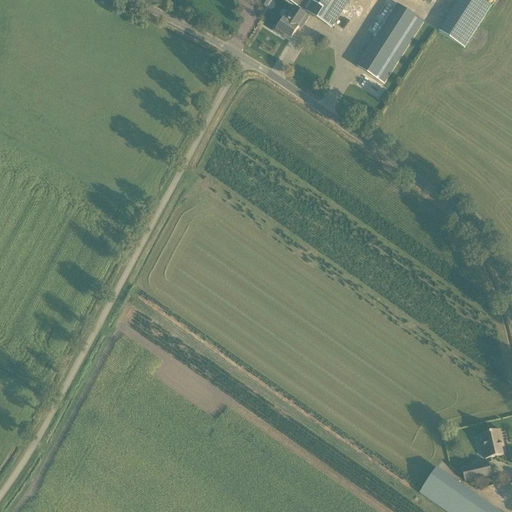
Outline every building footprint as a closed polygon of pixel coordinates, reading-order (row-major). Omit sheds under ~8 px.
[(285,0),(330,29),(348,0),(285,0)] [(291,40),(302,22),(305,24),(309,18),(292,6),(288,13),(293,16),(290,21),(287,19),(286,19),(285,18),(279,27),(277,25),(273,31),(283,38),(284,36),(291,40)] [(469,40),(444,24),(438,33),(464,49),(469,40)] [(379,35),(358,68),(384,85),(405,51),(379,35)] [(502,449),(504,448),(500,431),(480,435),(485,460),(503,456),(502,449)] [(462,469),(465,483),(492,477),(488,463),(462,469)] [(419,494),(445,511),(497,511),(436,469),(419,494)]
